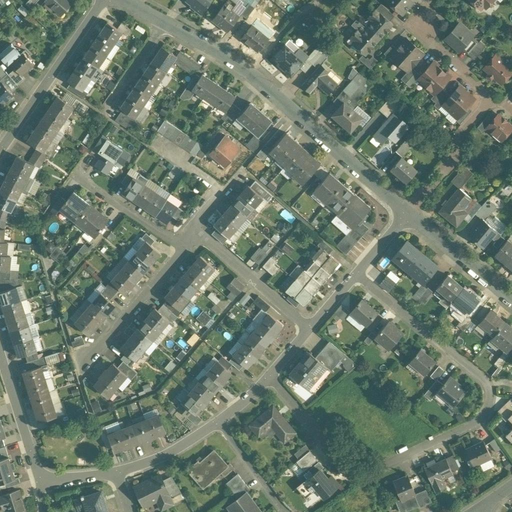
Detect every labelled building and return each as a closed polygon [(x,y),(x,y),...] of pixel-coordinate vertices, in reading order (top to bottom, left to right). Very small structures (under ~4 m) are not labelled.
[(29,0),(25,4),(31,9),(38,0),(29,0)] [(45,0),(45,1),(61,16),(73,2),(70,0),(45,0)] [(212,0),(187,0),(196,6),(195,8),(202,13),(212,0)] [(227,0),(212,20),(228,32),(239,17),(231,10),(236,4),(231,0),(227,0)] [(251,5),(249,4),(239,17),(243,13),(247,16),(258,3),(254,0),(251,5)] [(260,0),(258,3),(247,16),(252,20),(257,13),(258,14),(269,0),(268,0),(260,0)] [(411,0),(385,0),(402,15),(413,2),(411,0)] [(470,0),(480,9),(484,6),(486,8),(493,0),(470,0)] [(394,16),(381,4),(376,10),(389,21),(394,16)] [(376,10),(375,9),(367,18),(372,22),(366,28),(379,40),(385,33),(386,33),(390,29),(389,29),(393,24),(389,21),(376,10)] [(366,28),(356,19),(351,25),(357,30),(350,38),(354,42),(352,44),(353,44),(351,47),(355,51),(357,48),(365,56),(369,51),(369,52),(373,47),(379,40),(366,28)] [(251,25),(269,39),(273,34),(256,20),(251,25)] [(117,29),(107,22),(99,34),(113,43),(113,44),(114,45),(122,33),(123,33),(117,29)] [(131,30),(121,23),(117,29),(123,33),(122,33),(127,36),(131,30)] [(269,39),(251,25),(241,38),(258,52),(269,39)] [(463,26),(456,27),(456,26),(445,39),(459,52),(462,49),(472,37),(473,35),(463,26)] [(113,43),(99,34),(91,45),(105,55),(113,44),(113,43)] [(472,37),(462,49),(468,54),(478,42),(472,37)] [(399,64),(415,46),(406,38),(396,48),(390,56),(399,64)] [(478,42),(468,54),(474,59),(485,46),(479,40),(478,42)] [(33,64),(22,52),(20,54),(11,44),(0,53),(0,56),(8,66),(11,63),(15,68),(21,75),(22,75),(33,64)] [(304,62),(285,44),(273,58),(286,69),(285,71),(291,76),(304,62)] [(105,55),(91,45),(83,57),(97,66),(105,55)] [(392,45),(384,54),(389,58),(390,56),(396,48),(392,45)] [(151,62),(165,71),(167,73),(173,63),(177,57),(175,55),(161,46),(151,62)] [(415,46),(399,64),(407,71),(408,72),(412,67),(424,54),(415,46)] [(317,50),(308,60),(312,64),(322,54),(317,50)] [(178,51),(175,55),(177,57),(173,63),(187,72),(194,61),(178,51)] [(322,54),(312,64),(317,69),(321,64),(322,65),(327,59),(322,54)] [(372,56),(369,59),(367,57),(366,59),(362,55),(359,59),(370,69),(377,61),(372,56)] [(511,69),(495,55),(483,68),(501,84),(503,81),(504,82),(507,82),(509,80),(508,77),(507,76),(511,71),(511,69)] [(97,66),(83,57),(75,69),(89,78),(97,66)] [(194,61),(187,72),(194,76),(201,66),(194,61)] [(165,71),(151,62),(144,73),(157,83),(165,71)] [(420,75),(417,79),(418,79),(426,87),(441,69),(433,62),(420,75)] [(322,65),(321,64),(317,69),(302,86),(309,92),(317,84),(329,94),(338,84),(327,74),(329,71),(322,65)] [(407,71),(400,79),(405,83),(416,71),(412,67),(408,72),(407,71)] [(21,75),(15,68),(8,75),(17,85),(25,79),(22,75),(21,75)] [(358,73),(353,68),(349,77),(352,80),(352,79),(358,73)] [(89,78),(75,69),(67,80),(70,83),(81,90),(82,89),(89,78)] [(441,69),(426,87),(434,94),(435,95),(441,88),(450,77),(441,69)] [(416,71),(405,83),(410,88),(418,79),(417,79),(420,75),(416,71)] [(157,83),(144,73),(136,85),(149,94),(157,83)] [(372,85),(358,73),(352,79),(360,86),(366,92),(372,85)] [(195,74),(179,98),(182,100),(190,98),(194,92),(192,90),(200,78),(195,74)] [(214,82),(203,74),(200,78),(192,90),(194,92),(203,97),(214,82)] [(352,80),(343,90),(349,96),(350,97),(350,96),(360,86),(352,79),(352,80)] [(225,89),(214,82),(203,97),(214,105),(225,89)] [(12,95),(2,83),(0,84),(0,105),(12,95)] [(81,90),(70,83),(67,88),(83,99),(88,93),(82,89),(81,90)] [(149,94),(136,85),(128,96),(142,106),(149,94)] [(360,86),(350,96),(357,102),(366,92),(360,86)] [(450,96),(442,105),(450,112),(467,92),(463,88),(461,90),(457,87),(450,96)] [(441,88),(435,95),(434,94),(431,98),(435,103),(436,103),(445,92),(441,88)] [(236,96),(225,89),(214,105),(225,112),(231,103),(236,96)] [(343,90),(333,101),(337,110),(344,102),(349,96),(343,90)] [(76,99),(66,92),(61,99),(71,106),(76,99)] [(445,92),(436,103),(435,103),(433,105),(438,110),(442,105),(450,96),(445,92)] [(450,112),(446,116),(453,123),(455,120),(457,118),(458,119),(468,107),(473,101),(469,98),(471,96),(467,92),(450,112)] [(59,96),(55,93),(51,99),(54,101),(57,96),(58,97),(59,96)] [(58,97),(57,96),(54,101),(50,107),(66,118),(73,108),(73,107),(71,106),(61,99),(58,97)] [(142,106),(128,96),(120,109),(122,110),(133,117),(134,118),(142,106)] [(357,102),(350,96),(350,97),(349,96),(344,102),(354,110),(359,104),(357,102)] [(388,118),(393,113),(400,105),(391,97),(379,110),(388,118)] [(89,107),(76,99),(71,106),(73,107),(73,108),(84,115),(89,107)] [(272,121),(250,102),(243,112),(237,118),(258,136),(272,121)] [(354,110),(344,102),(337,110),(332,116),(350,131),(358,123),(356,121),(360,116),(354,110)] [(231,103),(225,112),(221,118),(225,121),(229,118),(228,118),(231,114),(237,107),(231,103)] [(66,118),(50,107),(43,118),(59,129),(66,118)] [(237,107),(231,114),(228,118),(229,118),(234,123),(237,118),(243,112),(237,107)] [(468,107),(458,119),(457,118),(455,120),(460,124),(472,110),(468,107)] [(133,117),(122,110),(115,120),(126,128),(133,117)] [(373,135),(382,144),(388,137),(395,142),(410,126),(402,119),(401,121),(393,113),(388,118),(373,135)] [(501,117),(498,114),(492,120),(487,127),(502,140),(511,128),(511,126),(506,121),(507,121),(502,117),(501,117)] [(492,120),(487,115),(477,128),(482,133),(487,127),(492,120)] [(59,129),(43,118),(36,129),(51,139),(59,129)] [(165,120),(158,130),(163,134),(170,124),(165,120)] [(170,124),(163,134),(169,137),(175,127),(170,124)] [(175,127),(169,137),(174,141),(181,131),(175,127)] [(51,139),(36,129),(27,141),(38,148),(43,152),(43,151),(51,139)] [(181,131),(174,141),(179,145),(186,134),(181,131)] [(294,140),(286,133),(271,150),(269,152),(270,152),(278,159),(294,140)] [(186,134),(179,145),(185,149),(192,138),(186,134)] [(493,134),(491,138),(498,144),(501,140),(493,134)] [(241,149),(225,135),(210,153),(226,166),(241,149)] [(130,155),(102,136),(93,148),(103,155),(95,166),(107,174),(117,159),(124,163),(130,155)] [(256,137),(247,147),(253,152),(262,142),(256,137)] [(197,142),(192,138),(185,149),(190,152),(197,142)] [(302,147),(294,140),(278,159),(285,166),(302,147)] [(405,141),(395,151),(402,157),(411,146),(405,141)] [(197,142),(190,152),(195,156),(202,145),(197,142)] [(271,150),(265,145),(257,155),(263,160),(270,152),(269,152),(271,150)] [(302,147),(285,166),(293,173),(310,154),(302,147)] [(43,152),(38,148),(34,154),(44,160),(48,154),(43,151),(43,152)] [(44,160),(34,154),(28,162),(35,165),(35,166),(39,168),(44,160)] [(314,158),(310,154),(293,173),(304,182),(313,173),(320,165),(313,159),(314,158)] [(28,162),(18,157),(12,169),(29,177),(35,166),(35,165),(28,162)] [(409,167),(400,159),(391,169),(407,183),(417,171),(411,165),(409,167)] [(320,165),(313,173),(317,176),(325,167),(321,163),(320,165)] [(464,166),(451,181),(459,189),(460,188),(473,174),(464,166)] [(325,167),(317,176),(322,181),(330,173),(330,174),(331,173),(325,167)] [(179,168),(170,181),(176,185),(185,172),(179,168)] [(29,177),(12,169),(6,180),(23,189),(29,177)] [(149,179),(137,172),(134,178),(145,185),(149,179)] [(127,173),(121,182),(128,187),(134,178),(127,173)] [(322,181),(314,190),(328,202),(343,185),(330,174),(330,173),(322,181)] [(128,187),(123,193),(128,197),(129,195),(135,199),(145,185),(134,178),(128,187)] [(23,189),(6,180),(0,192),(17,200),(23,189)] [(268,192),(255,181),(250,187),(263,198),(268,192)] [(156,192),(145,185),(135,199),(134,201),(139,204),(140,202),(146,206),(146,207),(156,192)] [(250,187),(248,185),(240,195),(254,208),(263,198),(250,187)] [(343,185),(328,202),(339,212),(354,195),(343,185)] [(459,189),(440,212),(457,226),(464,218),(459,214),(472,199),(460,188),(459,189)] [(17,200),(0,192),(0,191),(0,206),(10,211),(11,212),(17,200)] [(90,205),(73,192),(66,201),(60,209),(76,222),(90,205)] [(156,192),(146,207),(146,206),(145,208),(150,211),(151,210),(157,214),(166,199),(156,192)] [(254,208),(240,195),(231,205),(245,218),(254,208)] [(339,212),(336,215),(351,229),(369,208),(354,195),(339,212)] [(66,201),(60,197),(50,211),(55,215),(60,209),(66,201)] [(166,199),(157,214),(156,215),(161,218),(162,217),(168,221),(167,223),(171,216),(178,207),(166,199)] [(487,199),(475,214),(482,219),(484,221),(489,215),(496,209),(491,204),(492,203),(487,199)] [(99,212),(90,205),(76,222),(85,230),(99,212)] [(245,218),(231,205),(222,215),(237,227),(245,218)] [(10,211),(0,206),(0,219),(7,222),(10,211)] [(184,212),(178,207),(171,216),(178,221),(184,212)] [(99,212),(85,230),(95,237),(108,220),(99,212)] [(237,227),(222,215),(214,225),(216,227),(228,238),(237,227)] [(495,231),(490,236),(496,241),(500,235),(505,229),(489,215),(484,221),(496,231),(495,231)] [(482,219),(468,236),(482,247),(482,246),(490,236),(495,231),(496,231),(484,221),(482,219)] [(228,238),(216,227),(211,233),(223,244),(228,238)] [(155,242),(147,234),(142,239),(146,242),(147,242),(152,246),(155,242)] [(496,241),(493,245),(497,248),(505,239),(500,235),(496,241)] [(88,240),(72,258),(78,263),(94,245),(88,240)] [(333,250),(322,240),(317,245),(324,250),(330,254),(333,250)] [(511,254),(511,244),(507,240),(494,255),(499,258),(500,257),(506,261),(506,262),(511,254)] [(4,242),(0,241),(0,254),(7,255),(8,242),(4,242)] [(421,253),(406,241),(392,258),(407,270),(421,253)] [(152,246),(147,242),(146,242),(138,252),(151,263),(151,264),(152,264),(155,260),(154,259),(160,253),(152,246)] [(66,254),(57,246),(49,256),(59,263),(66,254)] [(260,247),(251,257),(259,264),(268,254),(260,247)] [(330,254),(324,250),(315,261),(330,274),(340,263),(330,254)] [(151,263),(138,252),(129,262),(142,273),(143,274),(147,270),(146,269),(151,264),(151,263)] [(438,266),(421,253),(407,270),(424,283),(438,266)] [(7,255),(0,254),(0,267),(10,269),(11,255),(7,255)] [(215,269),(201,257),(197,261),(198,262),(193,267),(193,268),(206,279),(215,269)] [(271,257),(263,266),(268,271),(275,263),(276,261),(271,257)] [(330,274),(315,261),(306,271),(321,284),(330,274)] [(142,273),(129,262),(121,272),(134,283),(135,284),(139,280),(138,279),(142,273)] [(275,263),(268,271),(272,275),(280,267),(275,263)] [(206,279),(193,268),(193,267),(192,266),(189,271),(190,272),(185,277),(198,289),(206,279)] [(19,270),(11,269),(10,273),(11,273),(10,280),(18,278),(19,270)] [(10,273),(0,271),(0,278),(10,280),(11,273),(10,273)] [(306,271),(297,281),(312,295),(321,284),(306,271)] [(134,283),(121,272),(112,282),(120,289),(126,294),(130,289),(129,288),(134,283)] [(297,281),(296,280),(296,281),(290,275),(281,286),(291,295),(295,298),(296,298),(301,302),(304,305),(312,295),(297,281)] [(386,275),(379,284),(389,292),(396,283),(386,275)] [(464,288),(448,275),(436,288),(437,289),(445,296),(452,301),(461,290),(464,288)] [(198,289),(185,277),(184,276),(180,281),(181,282),(177,287),(176,287),(189,299),(198,289)] [(245,286),(235,278),(227,286),(237,295),(245,286)] [(9,280),(0,282),(0,288),(0,289),(11,286),(9,280)] [(112,282),(112,281),(107,287),(115,295),(120,289),(112,282)] [(426,288),(423,285),(422,285),(414,295),(418,298),(426,288)] [(189,299),(176,287),(177,287),(176,286),(170,293),(171,294),(167,298),(166,297),(166,298),(177,307),(182,311),(191,300),(189,299)] [(17,287),(0,292),(0,297),(3,307),(21,301),(17,287)] [(115,295),(107,287),(103,292),(111,299),(115,295)] [(427,288),(418,299),(423,303),(432,292),(427,288)] [(461,290),(452,301),(458,307),(457,308),(464,314),(467,310),(469,312),(478,301),(474,298),(476,296),(471,292),(470,293),(464,288),(461,290)] [(445,296),(437,289),(433,294),(441,301),(445,296)] [(115,305),(101,293),(92,304),(106,315),(105,316),(106,317),(110,312),(109,311),(115,305)] [(221,300),(212,293),(208,297),(217,305),(221,300)] [(248,294),(241,302),(244,305),(251,297),(248,294)] [(270,306),(258,295),(253,301),(265,312),(270,306)] [(301,302),(296,298),(295,298),(291,295),(287,300),(296,307),(301,302)] [(452,301),(445,296),(441,301),(440,302),(446,308),(452,301)] [(377,312),(362,300),(363,299),(362,299),(350,313),(366,326),(378,312),(377,311),(377,312)] [(177,307),(168,300),(164,305),(173,313),(177,307)] [(21,301),(3,307),(7,319),(25,313),(21,301)] [(106,315),(92,304),(84,313),(97,325),(98,326),(102,321),(101,321),(105,316),(106,315)] [(164,305),(162,304),(157,310),(170,321),(172,323),(177,316),(173,313),(164,305)] [(341,304),(334,313),(340,318),(347,309),(341,304)] [(157,310),(156,309),(152,313),(153,314),(149,320),(161,331),(170,321),(157,310)] [(203,310),(197,317),(206,324),(211,317),(203,310)] [(504,322),(489,310),(479,323),(488,331),(486,332),(492,337),(504,322)] [(25,313),(7,319),(10,331),(34,324),(31,311),(25,313)] [(97,325),(84,313),(75,324),(89,336),(93,331),(92,330),(97,325)] [(283,326),(270,314),(260,325),(275,338),(278,334),(277,333),(283,326)] [(466,315),(457,326),(463,331),(466,327),(465,327),(472,320),(466,315)] [(472,320),(465,327),(466,327),(472,332),(479,323),(473,318),(472,320)] [(161,331),(149,320),(148,319),(144,323),(145,324),(140,330),(153,341),(161,331)] [(49,320),(38,323),(39,329),(51,326),(49,320)] [(376,336),(375,337),(381,342),(383,340),(391,347),(389,349),(403,333),(388,321),(376,336)] [(511,328),(504,322),(492,337),(491,338),(505,350),(507,352),(511,345),(511,328)] [(34,324),(10,331),(14,344),(32,338),(38,336),(34,324)] [(275,338),(260,325),(251,335),(265,347),(270,341),(271,342),(275,338)] [(153,341),(140,330),(139,329),(135,333),(136,334),(131,340),(145,351),(153,341)] [(371,332),(364,341),(368,345),(375,337),(376,336),(371,332)] [(265,347),(251,335),(243,345),(258,358),(261,354),(260,353),(265,347)] [(32,338),(14,344),(18,356),(24,354),(36,350),(32,338)] [(83,338),(71,342),(73,347),(84,344),(83,338)] [(145,351),(131,340),(130,339),(126,343),(128,344),(123,350),(122,349),(121,349),(127,353),(136,361),(145,351)] [(345,354),(329,341),(315,358),(326,367),(331,371),(345,354)] [(258,358),(243,345),(233,356),(244,365),(247,368),(253,361),(254,362),(258,358)] [(436,362),(421,349),(409,363),(425,375),(436,362)] [(36,350),(24,354),(27,362),(38,359),(36,350)] [(505,350),(494,363),(502,369),(511,357),(506,353),(507,352),(505,350)] [(48,356),(51,363),(64,359),(61,351),(48,356)] [(315,358),(308,352),(290,373),(308,389),(326,367),(315,358)] [(136,361),(127,353),(122,359),(123,361),(131,367),(136,361)] [(229,361),(223,356),(218,362),(228,370),(232,364),(229,361)] [(244,365),(233,356),(229,361),(232,364),(239,370),(244,365)] [(38,359),(27,362),(29,369),(41,366),(47,364),(45,357),(38,359)] [(131,367),(123,361),(118,367),(127,375),(127,376),(132,380),(138,373),(131,367)] [(228,370),(218,362),(209,372),(223,385),(227,380),(226,379),(231,373),(228,370)] [(118,367),(113,364),(108,370),(107,369),(103,374),(118,387),(127,376),(127,375),(118,367)] [(29,369),(23,371),(24,377),(26,376),(28,384),(29,384),(45,379),(41,366),(29,369)] [(438,366),(430,376),(436,381),(437,379),(444,371),(438,366)] [(223,385),(209,372),(200,382),(214,393),(218,388),(219,389),(223,385)] [(118,387),(103,374),(99,378),(100,379),(95,386),(108,397),(118,387)] [(456,381),(450,376),(443,384),(438,391),(454,405),(466,391),(455,382),(456,381)] [(45,379),(29,384),(28,384),(27,384),(28,389),(30,389),(33,396),(49,391),(45,379)] [(436,381),(424,395),(430,400),(438,391),(443,384),(437,379),(436,381)] [(214,393),(200,382),(192,392),(206,404),(210,400),(208,399),(214,393)] [(49,391),(33,396),(31,397),(32,401),(34,401),(36,409),(53,404),(49,391)] [(206,404),(192,392),(183,403),(192,411),(196,414),(201,408),(202,409),(206,404)] [(183,403),(182,402),(176,408),(178,409),(187,417),(192,411),(183,403)] [(53,404),(36,409),(35,409),(36,414),(38,414),(40,421),(45,420),(56,416),(53,404)] [(295,433),(273,405),(249,425),(258,436),(271,425),(280,436),(279,436),(284,442),(295,433)] [(187,417),(178,409),(174,414),(183,422),(187,417)] [(159,415),(146,420),(152,437),(157,435),(157,434),(165,431),(159,415)] [(56,416),(45,420),(47,425),(58,422),(56,416)] [(146,420),(134,425),(140,441),(147,438),(147,440),(152,437),(146,420)] [(134,425),(121,430),(128,447),(134,445),(133,444),(140,441),(134,425)] [(105,426),(98,429),(103,440),(109,437),(108,435),(105,426)] [(121,430),(108,435),(109,437),(115,452),(123,448),(123,449),(128,447),(121,430)] [(495,438),(489,442),(496,452),(502,448),(495,438)] [(484,441),(466,449),(471,459),(473,458),(476,464),(491,457),(484,441)] [(305,444),(294,454),(299,460),(310,451),(310,450),(305,444)] [(228,466),(215,451),(201,464),(197,460),(199,462),(189,470),(198,480),(200,478),(201,479),(202,479),(206,483),(212,477),(214,479),(221,473),(229,466),(228,466)] [(299,460),(296,462),(304,471),(317,460),(310,451),(299,460)] [(453,456),(448,459),(454,471),(459,468),(453,456)] [(8,457),(0,459),(0,483),(4,482),(15,479),(15,478),(8,457)] [(446,459),(425,468),(425,467),(424,467),(436,492),(446,487),(442,479),(452,474),(453,475),(446,458),(445,458),(446,459)] [(493,459),(483,462),(485,468),(495,465),(493,459)] [(231,464),(228,466),(229,466),(221,473),(226,478),(235,469),(231,464)] [(328,479),(320,469),(299,487),(307,495),(316,487),(325,498),(341,485),(333,475),(328,479)] [(245,484),(238,473),(226,483),(233,493),(245,484)] [(159,474),(134,486),(144,507),(157,501),(161,510),(174,504),(171,498),(164,484),(159,474)] [(414,487),(409,476),(395,482),(402,498),(396,501),(401,511),(424,501),(420,492),(415,494),(412,488),(414,487)] [(15,479),(4,482),(6,488),(20,483),(18,477),(15,478),(15,479)] [(173,480),(164,484),(171,498),(181,493),(173,480)] [(245,484),(233,493),(237,498),(246,492),(246,493),(250,490),(245,484)] [(4,495),(3,495),(3,496),(0,497),(0,509),(8,507),(9,511),(26,511),(20,489),(4,495)] [(431,501),(425,489),(420,492),(424,501),(425,504),(431,501)] [(107,511),(101,491),(84,497),(83,496),(80,496),(81,498),(75,500),(78,510),(79,510),(79,509),(86,507),(88,511),(107,511)] [(260,511),(246,493),(246,492),(237,498),(227,506),(231,511),(260,511)]
